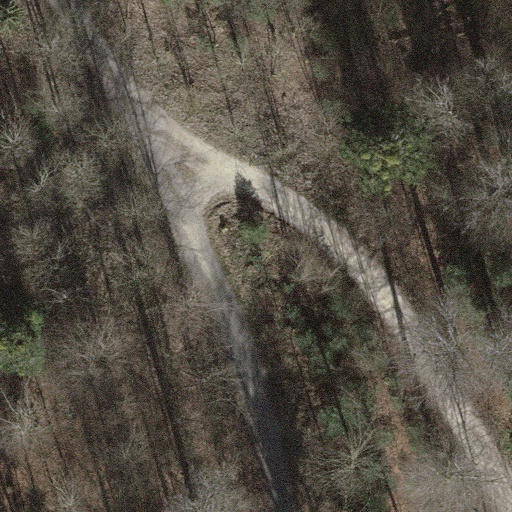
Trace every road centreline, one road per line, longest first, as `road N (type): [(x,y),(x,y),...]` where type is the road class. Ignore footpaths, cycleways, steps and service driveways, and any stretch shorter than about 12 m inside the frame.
road 1 (track): [(196,176),(353,255),(511,511)]
road 2 (track): [(271,511),(248,364),(196,176)]
road 3 (track): [(54,0),(196,176)]
